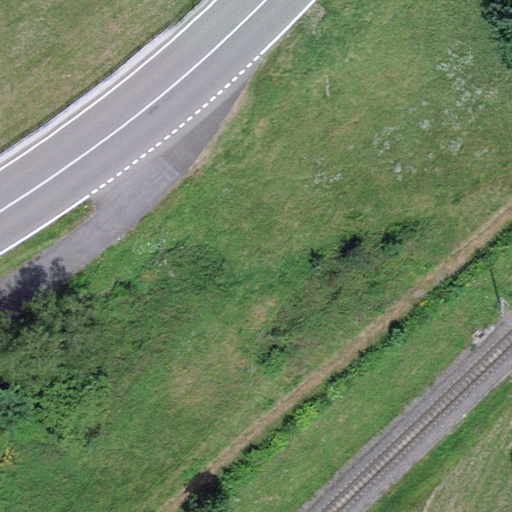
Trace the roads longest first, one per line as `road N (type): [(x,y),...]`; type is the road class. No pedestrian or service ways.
road 1 (track): [(511,218),(167,511)]
road 2 (primary): [(0,209),(119,128),(263,0)]
